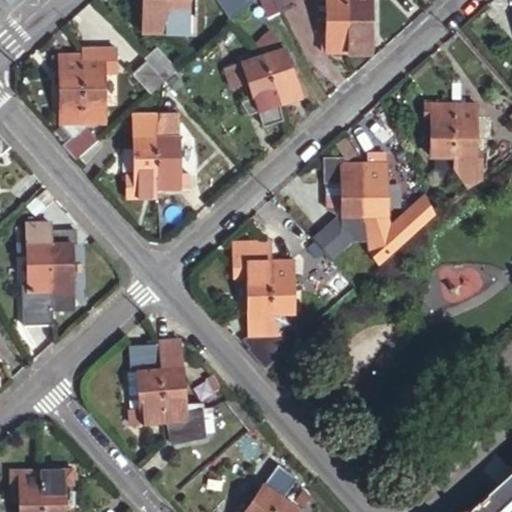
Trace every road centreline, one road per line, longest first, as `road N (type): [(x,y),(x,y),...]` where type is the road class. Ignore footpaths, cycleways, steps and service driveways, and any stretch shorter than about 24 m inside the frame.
road 1 (residential): [(148,276),(455,0)]
road 2 (residential): [(367,511),(148,276)]
road 3 (residential): [(148,276),(0,109)]
road 4 (residential): [(154,511),(44,383)]
road 5 (residential): [(44,383),(148,276)]
road 6 (residential): [(421,511),(511,411)]
